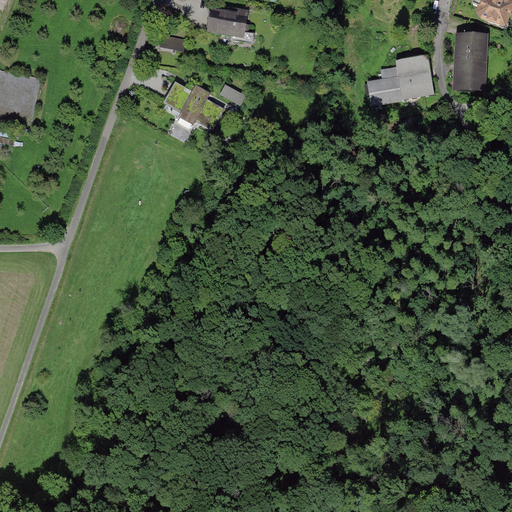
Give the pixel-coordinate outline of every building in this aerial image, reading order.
[(511,16),(511,2),(505,0),(478,0),(473,15),(508,27),(511,16)] [(212,9),(208,35),(245,41),(249,15),(212,9)] [(487,38),(461,37),(459,92),(485,93),(487,38)] [(164,39),(161,47),(184,52),(185,42),(179,40),(178,42),(164,39)] [(436,94),(429,56),(395,62),(397,70),(382,73),(384,83),(371,85),(374,105),(436,94)] [(176,84),(165,104),(182,113),(179,119),(194,126),(197,121),(214,130),(225,109),(208,100),(212,94),(196,86),(193,92),(176,84)] [(247,96),(226,85),(220,95),(241,106),(247,96)]
